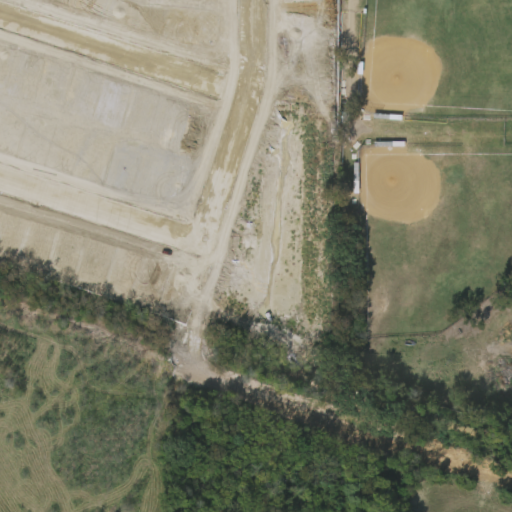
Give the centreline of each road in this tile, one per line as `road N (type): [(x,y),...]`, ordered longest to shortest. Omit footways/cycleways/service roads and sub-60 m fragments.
road 1 (residential): [(249,0),(244,86),(202,222),(192,231),(0,175)]
road 2 (residential): [(0,9),(244,86)]
